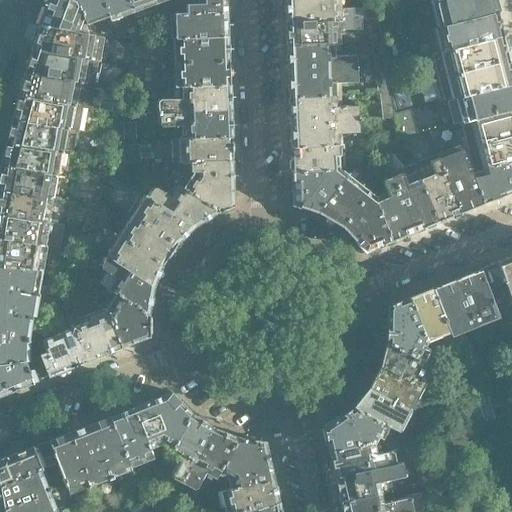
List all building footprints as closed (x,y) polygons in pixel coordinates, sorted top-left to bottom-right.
[(87,33),(82,20),(75,0),(48,0),(39,25),(87,33)] [(106,12),(101,0),(75,0),(82,20),(106,12)] [(141,41),(127,0),(101,0),(106,12),(115,38),(128,40),(141,41)] [(226,36),(174,39),(159,40),(158,16),(153,1),(152,0),(127,0),(141,41),(143,63),(126,62),(126,66),(124,90),(183,87),(228,84),(226,36)] [(225,12),(224,0),(206,0),(206,4),(183,6),(183,15),(225,12)] [(352,19),(351,8),(329,9),(328,0),(284,0),(285,22),(352,19)] [(379,18),(379,17),(376,0),(367,0),(368,18),(371,18),(379,18)] [(393,14),(389,0),(376,0),(379,17),(393,14)] [(495,12),(491,0),(442,0),(437,1),(441,15),(436,17),(438,26),(443,25),(495,12)] [(226,36),(225,12),(183,15),(173,15),(174,39),(226,36)] [(501,35),(495,12),(443,25),(446,37),(441,39),(442,42),(417,49),(419,57),(449,49),(501,35)] [(399,37),(393,14),(379,17),(379,18),(383,41),(399,37)] [(383,42),(383,41),(379,18),(371,18),(372,42),(375,42),(383,42)] [(334,44),(334,30),(340,30),(341,35),(361,35),(361,19),(285,22),(286,46),(331,44),(334,44)] [(88,59),(92,34),(87,33),(39,25),(30,49),(86,59),(88,59)] [(507,59),(501,35),(449,49),(456,73),(507,59)] [(408,60),(404,36),(399,37),(383,41),(383,42),(386,65),(408,60)] [(126,62),(128,40),(115,38),(111,63),(126,66),(126,62)] [(386,65),(383,42),(375,42),(376,67),(379,67),(387,67),(386,65)] [(354,68),(353,56),(331,57),(331,44),(286,46),(287,71),(354,68)] [(82,83),(86,59),(30,49),(23,73),(80,83),(82,83)] [(511,83),(511,77),(507,59),(456,73),(462,97),(511,83)] [(412,84),(408,60),(386,65),(387,67),(390,90),(412,84)] [(390,90),(387,67),(379,67),(380,93),(383,93),(391,92),(390,90)] [(333,95),(332,82),(354,81),(354,68),(287,71),(288,96),(333,95)] [(76,104),(80,83),(23,73),(17,94),(76,104)] [(511,108),(511,83),(462,97),(468,120),(471,120),(511,108)] [(229,110),(228,84),(183,87),(184,100),(158,101),(156,101),(155,102),(154,103),(153,105),(153,106),(143,107),(143,115),(153,114),(229,110)] [(415,109),(412,84),(390,90),(391,92),(394,114),(415,109)] [(394,114),(391,92),(383,93),(384,118),(387,118),(394,117),(394,114)] [(79,131),(84,106),(76,104),(17,94),(10,119),(68,129),(70,129),(79,131)] [(356,119),(355,107),(333,108),(333,95),(288,96),(289,122),(356,119)] [(511,160),(511,108),(471,120),(477,144),(458,149),(464,164),(482,159),(484,168),(511,160)] [(419,133),(415,109),(394,114),(394,117),(398,139),(402,138),(419,133)] [(230,136),(229,110),(153,114),(153,123),(158,127),(185,126),(185,139),(230,136)] [(398,143),(398,139),(394,117),(387,118),(388,143),(398,143)] [(64,152),(68,129),(10,119),(4,142),(58,151),(64,152)] [(335,145),(334,133),(356,132),(356,119),(289,122),(290,147),(335,145)] [(230,136),(185,139),(179,139),(180,165),(186,165),(231,162),(230,136)] [(382,152),(405,143),(402,138),(398,139),(398,143),(388,143),(382,144),(382,152)] [(464,164),(458,149),(454,138),(432,147),(458,213),(480,204),(471,180),(468,172),(464,164)] [(0,165),(54,175),(58,151),(4,142),(0,163),(0,165)] [(458,213),(432,147),(430,142),(408,151),(412,163),(436,222),(458,213)] [(371,155),(371,144),(363,144),(364,158),(371,155)] [(382,152),(382,144),(371,144),(371,155),(371,157),(382,152)] [(335,161),(335,156),(342,155),(342,145),(335,145),(290,147),(291,172),(329,171),(328,161),(335,161)] [(372,164),(371,157),(371,155),(364,158),(363,158),(372,164)] [(511,191),(511,160),(484,168),(486,174),(471,180),(480,204),(511,191)] [(232,206),(231,162),(186,165),(186,171),(190,177),(190,183),(186,191),(217,211),(225,208),(232,206)] [(436,222),(412,163),(405,166),(408,173),(393,179),(414,231),(436,222)] [(0,190),(49,198),(54,175),(0,165),(0,190)] [(316,212),(339,176),(331,171),(329,171),(291,172),(292,204),(316,212)] [(340,227),(363,192),(339,176),(316,212),(340,227)] [(414,231),(393,179),(382,183),(386,195),(375,200),(391,240),(414,231)] [(217,211),(186,191),(182,189),(174,201),(159,192),(154,193),(150,198),(193,226),(199,221),(206,217),(213,213),(217,211)] [(0,214),(45,222),(49,198),(0,190),(0,214)] [(391,240),(375,200),(363,192),(340,227),(364,250),(391,240)] [(193,226),(150,198),(147,196),(140,208),(143,210),(137,219),(175,243),(178,239),(184,233),(188,229),(193,226)] [(47,222),(45,222),(0,214),(0,238),(42,246),(47,222)] [(175,243),(137,219),(130,230),(127,228),(121,237),(124,239),(161,263),(165,256),(168,252),(173,245),(175,243)] [(0,263),(40,270),(44,246),(42,246),(0,238),(0,263)] [(161,263),(124,239),(117,250),(114,248),(107,257),(152,286),(154,279),(156,274),(159,268),(161,263)] [(511,277),(511,254),(481,268),(488,286),(507,279),(511,277)] [(152,286),(107,257),(103,265),(104,270),(120,281),(113,292),(118,295),(147,314),(147,309),(148,301),(150,294),(150,291),(152,286)] [(0,287),(35,293),(40,270),(0,263),(0,287)] [(77,282),(83,273),(71,264),(66,275),(77,282)] [(500,316),(488,286),(481,268),(456,278),(475,326),(500,316)] [(475,326),(456,278),(431,288),(449,334),(450,336),(475,326)] [(0,311),(31,317),(35,293),(0,287),(0,311)] [(449,334),(431,288),(408,297),(424,336),(433,332),(436,339),(449,334)] [(147,319),(147,314),(118,295),(107,312),(121,346),(148,336),(147,330),(147,325),(147,319)] [(424,336),(408,297),(386,305),(385,342),(418,359),(427,343),(424,336)] [(33,318),(31,317),(0,311),(0,337),(29,338),(33,318)] [(121,346),(107,312),(89,319),(90,323),(72,330),(84,361),(121,346)] [(84,361),(72,330),(45,341),(43,346),(46,354),(39,357),(47,376),(84,361)] [(0,363),(24,363),(29,338),(0,337),(0,363)] [(423,376),(429,365),(418,359),(385,342),(378,366),(417,386),(423,389),(428,378),(423,376)] [(476,368),(471,348),(457,354),(464,371),(476,368)] [(31,382),(47,376),(39,357),(24,363),(0,363),(0,394),(32,382),(31,382)] [(412,397),(417,386),(378,366),(367,387),(411,411),(417,400),(412,397)] [(483,394),(476,368),(464,371),(474,396),(483,394)] [(411,411),(367,387),(351,406),(384,424),(395,429),(400,419),(406,421),(411,411)] [(171,447),(189,413),(170,391),(131,407),(146,446),(160,441),(171,447)] [(495,417),(488,392),(483,394),(489,418),(495,417)] [(489,418),(483,394),(474,396),(483,420),(489,418)] [(375,440),(384,424),(351,406),(322,427),(327,451),(369,442),(375,440)] [(146,446),(131,407),(110,415),(129,464),(150,456),(146,446)] [(182,483),(211,428),(189,413),(171,447),(167,453),(178,459),(172,472),(174,480),(182,483)] [(131,468),(129,464),(110,415),(89,424),(110,477),(131,468)] [(110,477),(89,424),(68,432),(89,485),(110,477)] [(217,471),(235,437),(211,428),(182,483),(188,487),(197,485),(203,472),(214,478),(217,471)] [(89,485),(68,432),(47,440),(48,441),(56,461),(67,488),(80,483),(81,488),(89,485)] [(272,478),(263,440),(235,437),(217,471),(229,477),(231,487),(272,478)] [(0,483),(41,467),(56,461),(48,441),(32,447),(32,446),(0,458),(0,483)] [(398,461),(397,453),(392,450),(371,455),(369,442),(327,451),(333,476),(398,461)] [(380,491),(377,478),(411,470),(408,459),(398,461),(333,476),(338,500),(380,491)] [(155,475),(151,464),(144,466),(149,477),(155,475)] [(0,507),(49,489),(41,467),(0,483),(0,507)] [(272,478),(231,487),(221,489),(226,511),(277,501),(272,478)] [(52,511),(54,511),(57,510),(49,489),(0,507),(0,511),(52,511)] [(340,511),(400,511),(419,508),(417,496),(383,504),(380,491),(338,500),(340,511)] [(279,511),(277,501),(226,511),(279,511)]
